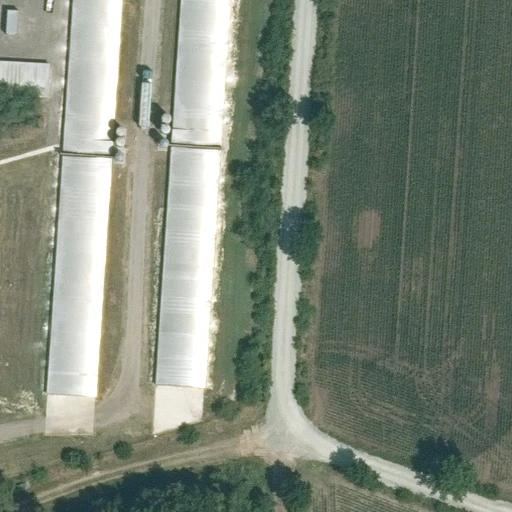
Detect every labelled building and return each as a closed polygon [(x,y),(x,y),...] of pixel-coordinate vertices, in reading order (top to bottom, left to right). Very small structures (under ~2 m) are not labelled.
[(119,139),(127,0),(77,0),(69,149),(92,151),(93,138),(119,139)] [(186,0),(181,128),(195,129),(194,142),(231,144),(236,0),(186,0)] [(24,35),(26,10),(9,10),(8,34),(24,35)] [(0,61),(0,96),(56,97),(56,62),(0,61)] [(173,148),(164,386),(214,388),(224,150),(173,148)] [(104,397),(116,157),(65,155),(54,395),(104,397)]
